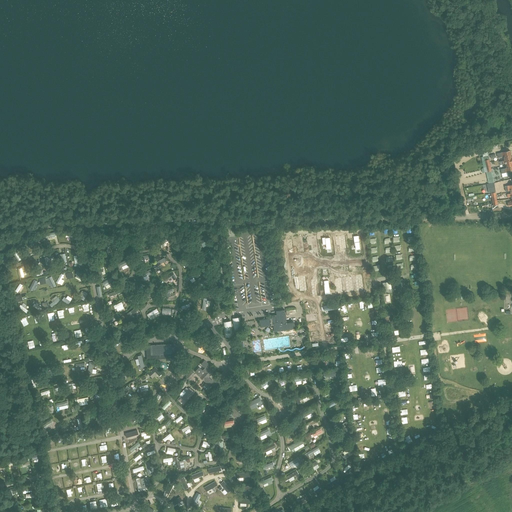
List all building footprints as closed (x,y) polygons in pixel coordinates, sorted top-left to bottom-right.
[(504,159),(511,157),(510,151),(497,154),(498,157),(503,156),(504,159)] [(506,165),(511,163),(511,158),(511,157),(504,159),(504,160),(498,162),(499,165),(505,163),(506,165)] [(511,163),(506,165),(506,168),(501,169),(502,173),(504,172),(511,170),(511,163)] [(189,235),(177,242),(178,245),(180,244),(185,241),(190,238),(189,235)] [(211,235),(199,242),(200,244),(201,244),(206,241),(213,238),(211,235)] [(152,236),(139,243),(140,246),(153,239),(152,236)] [(171,236),(158,242),(160,245),(168,241),(172,239),(171,236)] [(110,237),(98,244),(99,246),(99,247),(103,245),(111,240),(110,237)] [(131,237),(119,243),(120,246),(121,246),(127,242),(133,239),(131,237)] [(36,239),(26,246),(28,249),(38,242),(36,239)] [(15,251),(13,252),(18,261),(21,259),(15,251)] [(10,253),(1,258),(3,261),(12,256),(10,253)] [(164,257),(154,263),(156,266),(157,265),(163,262),(166,260),(164,257)] [(127,260),(117,264),(119,268),(122,267),(127,264),(129,263),(127,260)] [(150,269),(141,274),(143,277),(148,275),(152,273),(150,269)] [(194,272),(185,278),(188,281),(190,280),(193,277),(196,276),(194,272)] [(177,278),(175,275),(173,273),(163,279),(165,282),(172,277),(174,280),(177,278)] [(207,274),(197,280),(199,283),(209,277),(207,274)] [(51,277),(48,278),(52,288),(56,286),(51,277)] [(112,277),(102,283),(104,287),(105,286),(110,283),(114,281),(112,277)] [(34,280),(29,289),(33,291),(38,281),(34,280)] [(53,302),(50,305),(52,307),(60,300),(58,297),(53,302)] [(28,304),(29,302),(26,299),(22,303),(29,310),(32,307),(28,304)] [(21,305),(19,307),(26,313),(28,311),(25,308),(22,306),(21,305)] [(134,308),(125,315),(127,318),(136,311),(134,308)] [(156,308),(147,315),(149,318),(158,312),(156,308)] [(272,318),(259,320),(260,327),(273,325),(274,332),(295,329),(294,322),(287,323),(285,310),(276,311),(276,315),(272,315),(272,318)] [(117,314),(109,320),(111,322),(119,317),(117,314)] [(225,330),(224,330),(225,338),(234,336),(233,331),(243,330),(241,319),(233,321),(233,323),(232,323),(224,325),(225,330)] [(122,336),(113,344),(116,347),(124,339),(122,336)] [(174,354),(174,344),(150,345),(150,346),(146,346),(147,354),(151,354),(151,355),(166,354),(166,358),(174,358),(174,354)] [(201,365),(204,368),(202,370),(199,367),(194,372),(200,377),(204,381),(209,385),(213,382),(208,378),(211,374),(210,373),(214,369),(204,361),(201,365)] [(123,367),(118,378),(122,380),(127,369),(123,367)] [(155,367),(147,374),(150,376),(154,372),(158,376),(161,374),(155,367)] [(191,370),(186,376),(190,380),(195,374),(191,370)] [(268,378),(260,384),(262,387),(263,387),(267,384),(270,381),(268,378)] [(333,383),(323,388),(325,391),(332,387),(335,392),(338,391),(333,383)] [(127,385),(120,394),(123,396),(130,388),(127,385)] [(183,405),(194,392),(189,388),(188,390),(186,388),(184,390),(186,392),(182,397),(181,396),(177,399),(183,405)] [(298,397),(295,398),(298,404),(301,403),(300,400),(303,399),(308,396),(307,394),(298,398),(298,397)] [(248,404),(251,410),(263,404),(259,398),(248,404)] [(338,399),(328,404),(330,407),(340,402),(338,399)] [(169,400),(162,407),(164,410),(171,402),(169,400)] [(214,408),(209,413),(212,416),(220,407),(213,401),(210,404),(214,408)] [(239,416),(243,412),(236,405),(230,412),(232,414),(239,420),(241,418),(239,416)] [(311,408),(302,413),(304,417),(307,416),(311,413),(313,412),(311,408)] [(134,412),(126,417),(128,420),(129,419),(135,415),(136,414),(134,412)] [(341,415),(331,420),(333,424),(342,419),(341,415)] [(318,419),(309,424),(310,427),(311,427),(315,425),(320,422),(318,419)] [(51,421),(41,427),(43,430),(53,424),(51,421)] [(296,421),(284,427),(286,431),(291,428),(296,426),(298,425),(296,421)] [(349,426),(338,433),(339,435),(351,429),(349,426)] [(246,437),(238,440),(239,444),(243,442),(245,449),(250,447),(246,437)] [(301,439),(289,446),(291,450),(299,446),(303,443),(301,439)] [(138,442),(129,449),(132,451),(140,444),(138,442)] [(274,443),(263,448),(265,452),(266,452),(271,449),(276,447),(274,443)] [(310,457),(309,455),(313,452),(319,449),(317,446),(303,455),(304,457),(306,460),(310,457)] [(345,454),(342,456),(344,459),(353,454),(351,450),(349,452),(345,454)] [(298,457),(289,463),(291,466),(293,465),(298,462),(300,461),(298,457)] [(316,461),(306,467),(308,470),(313,467),(318,464),(316,461)] [(355,472),(351,467),(344,472),(342,474),(345,476),(349,473),(350,471),(352,474),(355,472)] [(288,479),(293,476),(295,475),(297,477),(300,476),(296,470),(284,478),(285,481),(288,479)] [(202,471),(192,475),(193,479),(194,479),(198,477),(204,475),(202,471)] [(271,476),(261,481),(263,485),(273,480),(271,476)] [(142,487),(150,486),(148,477),(140,479),(142,487)] [(184,477),(180,478),(184,489),(189,487),(188,487),(187,483),(184,477)] [(331,481),(326,484),(328,488),(338,482),(336,478),(336,479),(331,481)] [(170,481),(165,492),(169,494),(173,486),(174,483),(170,481)] [(215,481),(204,487),(206,491),(217,485),(215,481)] [(224,481),(220,484),(228,492),(231,490),(224,481)] [(318,495),(322,492),(321,490),(319,487),(315,491),(310,494),(312,496),(316,493),(318,495)] [(197,492),(192,502),(195,504),(201,494),(197,492)] [(297,502),(299,506),(309,501),(305,494),(302,496),(303,499),(297,502)] [(180,496),(171,502),(173,505),(182,500),(180,496)]
